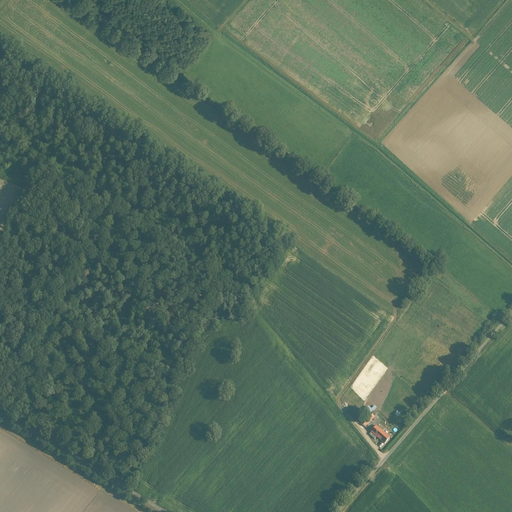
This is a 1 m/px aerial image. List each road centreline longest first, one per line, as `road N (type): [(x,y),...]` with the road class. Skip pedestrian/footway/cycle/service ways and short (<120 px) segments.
road 1 (unclassified): [(337,511),(511,313)]
road 2 (unclassified): [(0,410),(163,511)]
